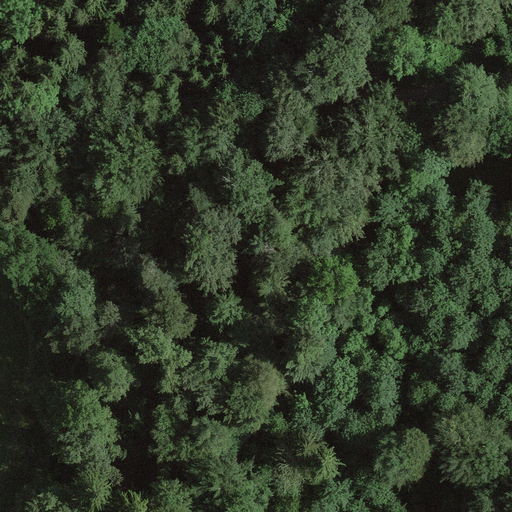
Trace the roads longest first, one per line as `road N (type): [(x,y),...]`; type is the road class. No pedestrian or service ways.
road 1 (track): [(99,511),(186,330),(343,99),(398,0)]
road 2 (track): [(511,425),(240,245)]
road 3 (track): [(343,99),(378,101),(511,77)]
